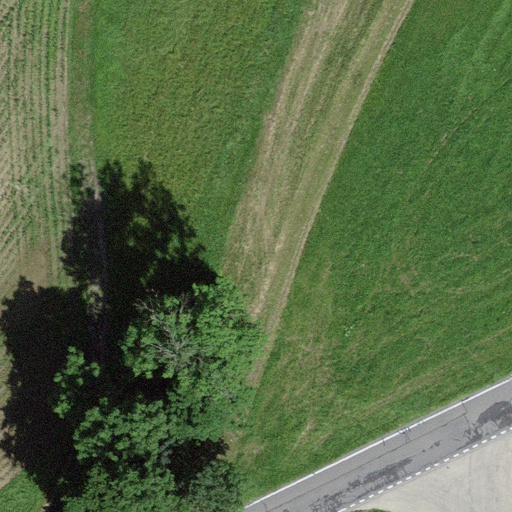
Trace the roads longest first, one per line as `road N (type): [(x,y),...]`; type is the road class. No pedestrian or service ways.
road 1 (track): [(208,511),(311,193),(403,0)]
road 2 (track): [(90,0),(87,172),(107,303),(103,371),(87,433),(46,511)]
road 3 (unclassified): [(287,511),(511,403)]
